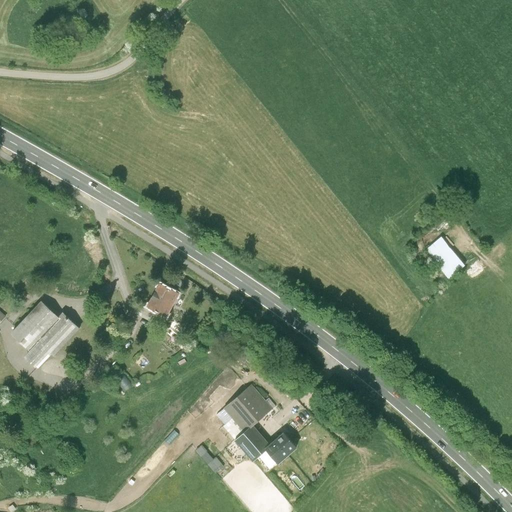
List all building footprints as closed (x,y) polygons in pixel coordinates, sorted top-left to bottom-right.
[(458,257),(442,238),(427,251),(443,270),(447,266),(453,261),(458,257)] [(447,266),(452,272),(458,266),(453,261),(447,266)] [(179,295),(160,285),(148,307),(167,317),(179,295)] [(12,334),(29,351),(59,319),(41,303),(12,334)] [(63,314),(59,319),(29,351),(24,356),(37,369),(52,353),(55,356),(79,329),(63,314)] [(141,349),(150,354),(156,344),(147,339),(141,349)] [(113,377),(125,391),(133,383),(121,370),(113,377)] [(266,402),(251,385),(225,408),(235,418),(246,431),(252,425),(253,426),(272,409),(266,402)] [(269,398),(266,402),(272,409),(276,406),(269,398)] [(225,427),(236,440),(246,431),(235,418),(225,427)] [(254,460),(266,450),(270,446),(253,426),(252,425),(246,431),(236,440),(254,460)] [(284,434),(270,446),(266,450),(278,464),(297,448),(284,434)]
